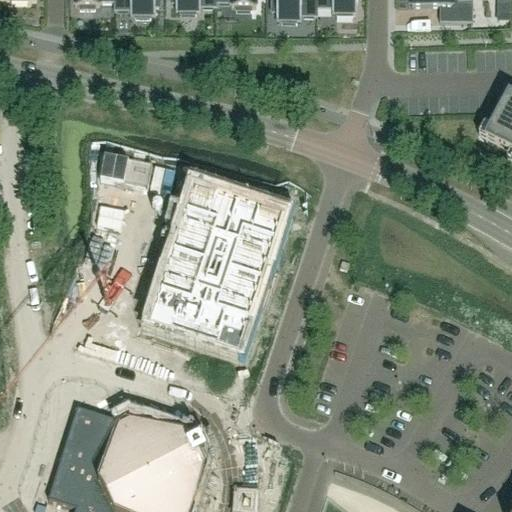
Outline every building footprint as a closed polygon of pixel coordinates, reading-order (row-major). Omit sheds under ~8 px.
[(112,15),(113,15),(113,0),(73,0),(73,9),(78,10),(78,13),(93,13),(93,10),(98,10),(98,7),(112,7),(112,15)] [(113,0),(113,15),(129,15),(129,18),(133,18),(133,21),(149,22),(149,18),(153,18),(153,11),(158,11),(157,0),(113,0)] [(214,8),(214,0),(169,0),(169,6),(174,6),(174,14),(179,14),(179,18),(194,18),(194,15),(199,15),(199,12),(214,12),(214,8)] [(214,0),(214,8),(229,8),(229,11),(234,11),(234,15),(250,15),(250,11),(254,11),(254,0),(214,0)] [(315,13),(315,0),(270,0),(270,15),(275,15),(275,23),(279,23),(279,27),(295,27),(295,23),(300,24),(300,21),(315,21),(315,13)] [(315,0),(315,13),(330,13),(330,16),(335,16),(335,20),(351,20),(351,16),(355,16),(355,0),(315,0)] [(409,0),(410,11),(438,11),(438,26),(471,26),(471,7),(457,7),(457,0),(409,0)] [(484,144),(511,159),(511,99),(507,97),(488,132),(489,133),(484,144)] [(192,200),(153,321),(164,324),(161,334),(227,356),(230,346),(241,349),(280,229),(269,225),(272,216),(206,194),(203,204),(192,200)] [(191,511),(204,472),(199,461),(203,459),(202,456),(201,456),(199,452),(199,451),(198,448),(193,451),(187,440),(127,421),(125,421),(125,422),(117,426),(117,425),(116,426),(76,413),(47,505),(68,511),(191,511)]
